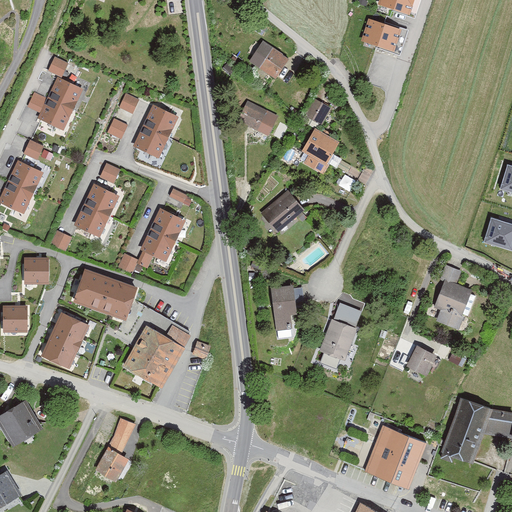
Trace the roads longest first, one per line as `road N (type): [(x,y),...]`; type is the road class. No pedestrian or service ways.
road 1 (secondary): [(245,442),(223,202)]
road 2 (secondary): [(223,202),(196,0)]
road 3 (residential): [(253,0),(335,72),(374,147)]
road 4 (residential): [(511,279),(413,225),(381,170)]
road 5 (residential): [(374,147),(426,0)]
road 6 (residential): [(245,442),(101,396)]
road 7 (residential): [(381,170),(324,286)]
road 8 (residential): [(101,396),(43,511)]
road 9 (residential): [(223,202),(106,156)]
